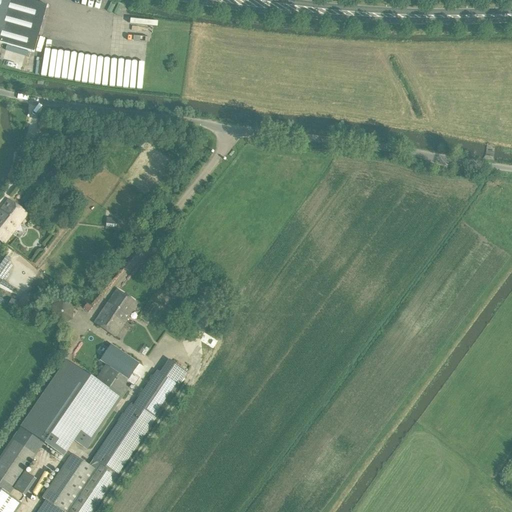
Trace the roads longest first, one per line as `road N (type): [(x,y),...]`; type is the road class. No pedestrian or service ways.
road 1 (unclassified): [(511,169),(0,92)]
road 2 (secondary): [(252,2),(408,16),(511,15)]
